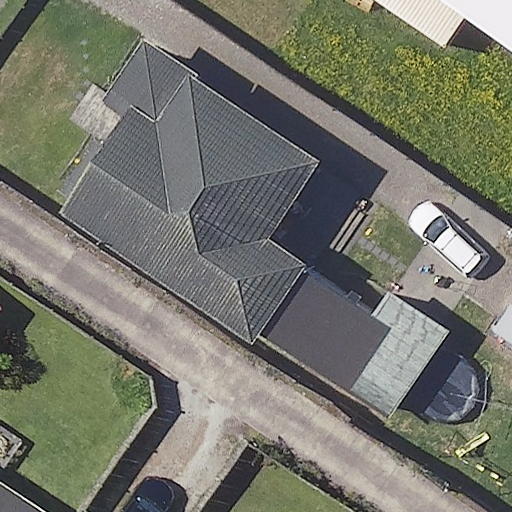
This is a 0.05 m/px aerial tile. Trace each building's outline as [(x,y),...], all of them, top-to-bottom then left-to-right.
[(511,0),(241,0),(236,7),(511,198),(511,0)] [(173,54),(71,214),(253,330),(307,246),(277,228),(326,152),(173,54)] [(466,324),(411,283),(339,378),(395,419),(466,324)] [(511,309),(502,325),(511,331),(511,309)] [(76,511),(0,458),(0,511),(76,511)]
